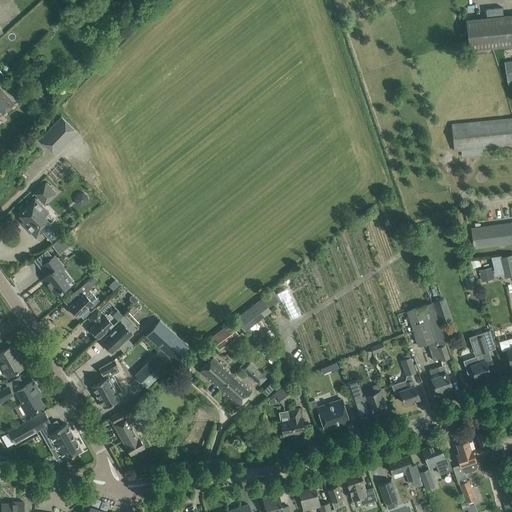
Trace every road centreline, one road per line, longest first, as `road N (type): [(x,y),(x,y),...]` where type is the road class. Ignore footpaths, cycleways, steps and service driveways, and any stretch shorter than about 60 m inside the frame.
road 1 (tertiary): [(117,484),(283,471),(511,383)]
road 2 (tertiary): [(103,483),(103,455),(0,279)]
